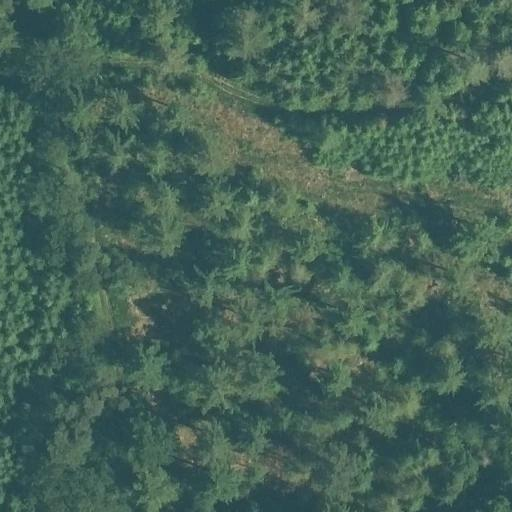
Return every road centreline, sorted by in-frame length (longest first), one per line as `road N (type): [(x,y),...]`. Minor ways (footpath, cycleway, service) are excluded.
road 1 (track): [(511,78),(340,109),(152,67),(0,82)]
road 2 (track): [(130,511),(51,75)]
